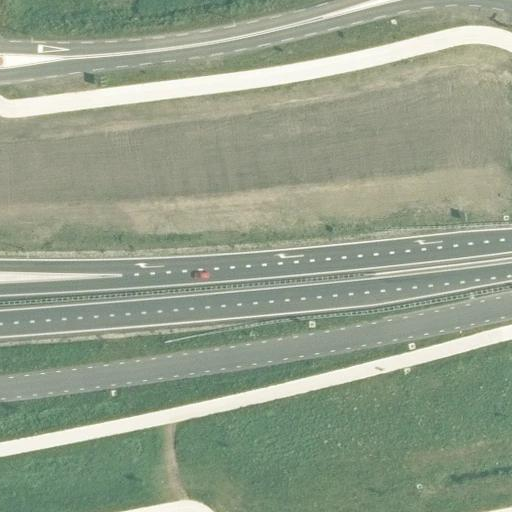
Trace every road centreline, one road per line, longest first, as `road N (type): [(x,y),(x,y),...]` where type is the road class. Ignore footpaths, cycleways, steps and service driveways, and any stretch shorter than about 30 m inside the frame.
road 1 (unclassified): [(0,389),(342,341),(511,306)]
road 2 (trunk): [(0,317),(511,269)]
road 3 (trunk): [(511,245),(121,282)]
road 4 (primary): [(321,18),(208,43),(65,58)]
road 5 (primary): [(321,18),(443,0)]
road 6 (trunk): [(121,282),(0,269)]
road 7 (trunk): [(121,282),(0,288)]
